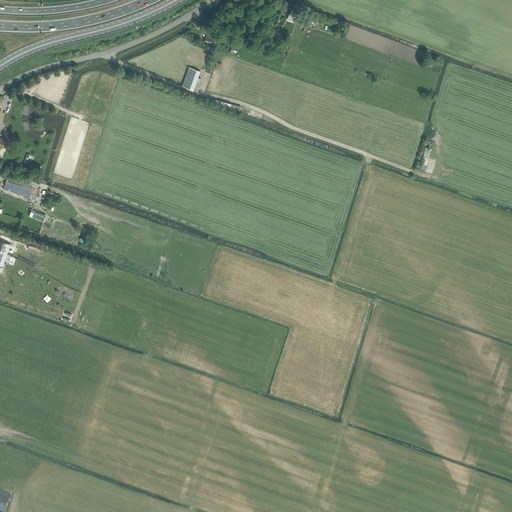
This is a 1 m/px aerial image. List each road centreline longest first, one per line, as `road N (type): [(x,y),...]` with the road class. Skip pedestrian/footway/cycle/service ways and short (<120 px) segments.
road 1 (track): [(427,176),(204,94)]
road 2 (unclassified): [(0,89),(150,36),(212,0)]
road 3 (primary): [(0,66),(176,0)]
road 4 (primary): [(0,25),(67,24),(148,0)]
